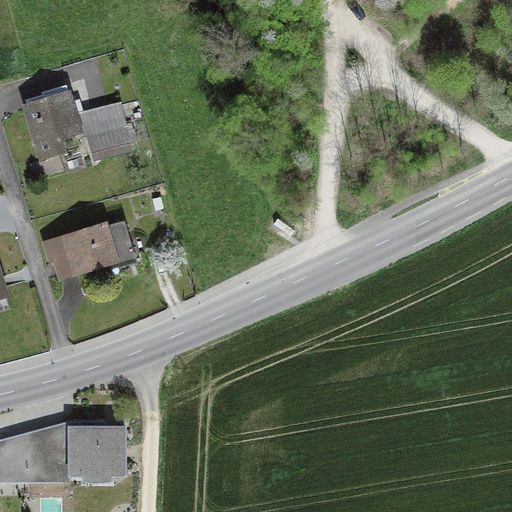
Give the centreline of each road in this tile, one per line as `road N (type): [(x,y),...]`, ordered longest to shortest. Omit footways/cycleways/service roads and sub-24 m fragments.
road 1 (tertiary): [(0,393),(139,351),(511,175)]
road 2 (track): [(331,10),(324,268)]
road 3 (track): [(331,10),(382,67),(448,118),(511,153)]
road 4 (track): [(139,351),(153,411),(148,511)]
